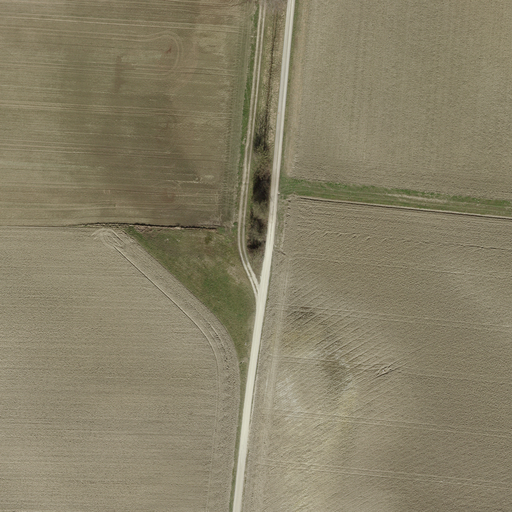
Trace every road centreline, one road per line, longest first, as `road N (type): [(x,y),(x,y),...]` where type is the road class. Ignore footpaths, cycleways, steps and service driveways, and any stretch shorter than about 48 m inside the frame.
road 1 (track): [(236,511),(292,0)]
road 2 (track): [(261,299),(242,237),(264,0)]
road 3 (track): [(125,229),(231,347),(240,477)]
